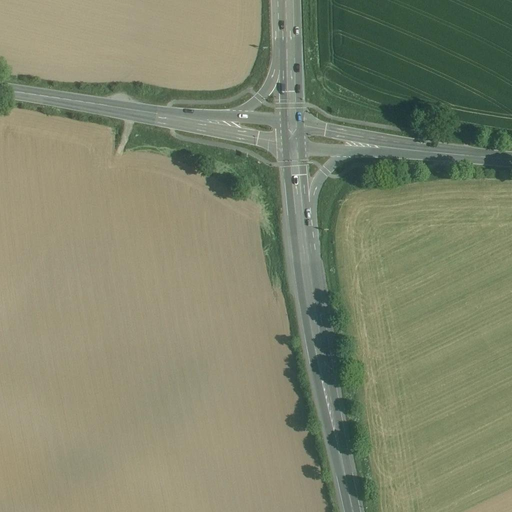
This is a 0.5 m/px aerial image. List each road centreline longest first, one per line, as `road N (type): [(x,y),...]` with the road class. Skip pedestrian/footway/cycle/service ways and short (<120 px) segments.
road 1 (primary): [(300,242),(354,511)]
road 2 (secondary): [(81,103),(293,147)]
road 3 (secondary): [(478,156),(292,124)]
road 4 (secondary): [(222,117),(81,103)]
road 5 (primary): [(300,242),(330,166),(375,153)]
